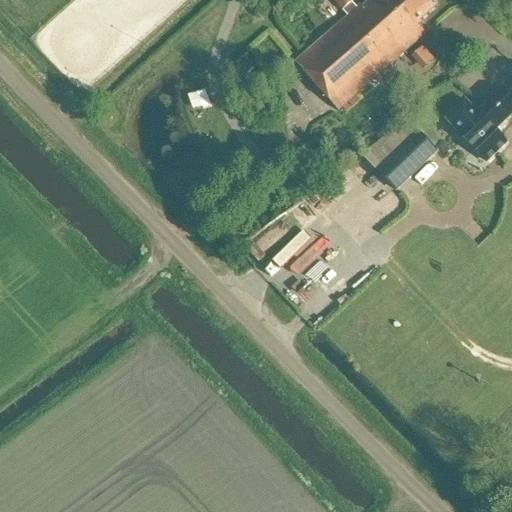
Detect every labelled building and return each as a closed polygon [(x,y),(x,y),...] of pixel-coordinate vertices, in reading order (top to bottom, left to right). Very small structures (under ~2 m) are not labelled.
[(418,27),(438,9),(430,0),(387,0),(386,1),(385,0),(374,0),(363,10),(361,7),(358,11),(353,5),(353,4),(349,0),(332,0),(331,1),(343,14),(344,13),(349,19),(296,65),(339,114),(426,36),(418,27)] [(465,103),(445,122),(476,153),(488,165),(507,146),(495,134),(511,117),(511,100),(510,101),(501,92),(477,115),(465,103)] [(404,103),(390,115),(398,124),(412,112),(404,103)] [(416,130),(374,170),(394,191),(437,151),(416,130)] [(292,246),(307,266),(347,236),(338,225),(326,234),(319,226),(292,246)]
